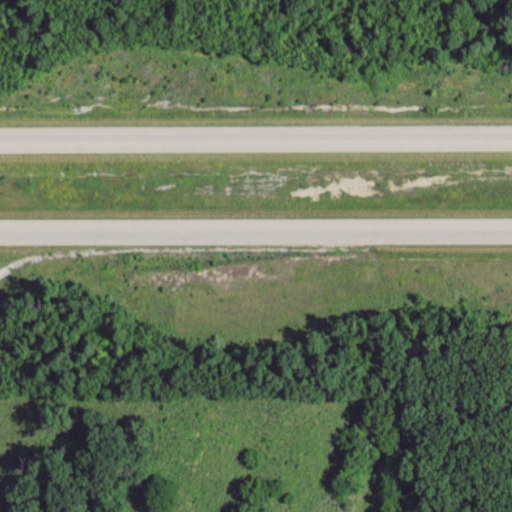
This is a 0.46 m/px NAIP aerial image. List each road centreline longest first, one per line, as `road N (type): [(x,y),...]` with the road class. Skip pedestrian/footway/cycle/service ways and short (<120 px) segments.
road 1 (trunk): [(511,138),(0,141)]
road 2 (trunk): [(0,229),(511,228)]
